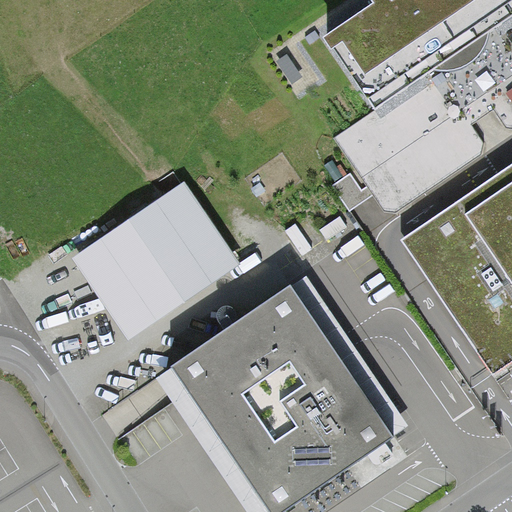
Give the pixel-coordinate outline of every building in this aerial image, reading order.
[(490,38),(511,23),(511,0),(370,0),(375,6),(326,40),(377,115),(438,73),(458,71),(470,65),(483,54),(490,38)] [(511,170),(454,210),(402,246),(494,380),(511,367),(511,170)] [(353,173),(336,183),(349,205),(366,195),(353,173)] [(184,182),(72,258),(132,345),(243,268),(184,182)] [(290,511),(394,441),(292,293),(173,375),(267,511),(290,511)] [(109,414),(121,435),(151,417),(139,396),(109,414)]
